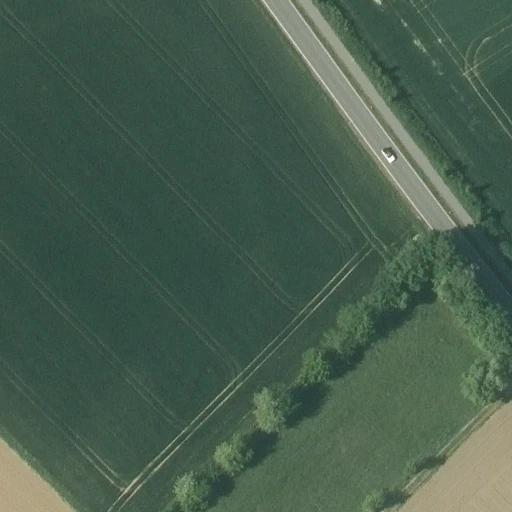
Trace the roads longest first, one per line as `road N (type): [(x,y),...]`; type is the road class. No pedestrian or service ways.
road 1 (unclassified): [(511,315),(271,0)]
road 2 (track): [(408,511),(511,405)]
